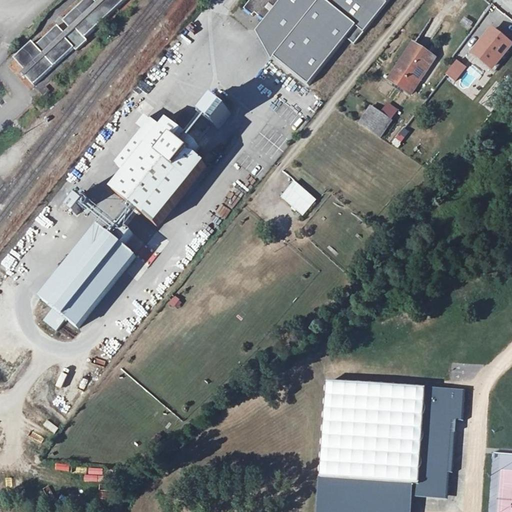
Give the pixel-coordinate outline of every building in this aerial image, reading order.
[(24,79),(26,77),(34,86),(74,49),(77,52),(88,41),(85,39),(126,0),(98,0),(100,1),(97,4),(93,0),(86,0),(63,21),(71,29),(65,34),(58,26),(36,47),(32,43),(15,59),(26,71),(21,76),(24,79)] [(356,45),(390,0),(251,0),(251,1),(245,10),(254,17),(256,14),(266,22),(257,34),(262,48),(312,86),(348,39),(356,45)] [(494,70),(511,46),(511,45),(493,30),(474,54),(494,70)] [(389,81),(411,95),(436,59),(414,44),(389,81)] [(457,82),(466,66),(454,59),(445,75),(457,82)] [(212,96),(197,114),(217,129),(231,111),(212,96)] [(382,138),(392,122),(371,108),(360,124),(382,138)] [(139,127),(148,134),(155,126),(146,119),(139,127)] [(164,133),(129,176),(115,194),(159,228),(207,167),(194,157),(201,149),(171,124),(164,133)] [(120,169),(129,176),(164,133),(155,126),(148,134),(120,169)] [(402,143),(409,133),(405,129),(397,139),(402,143)] [(279,198),(303,216),(317,199),(293,180),(279,198)] [(96,232),(33,310),(45,320),(36,331),(48,342),(58,330),(69,339),(132,261),(126,256),(140,240),(121,225),(108,241),(96,232)] [(114,329),(123,340),(131,333),(122,322),(114,329)] [(112,356),(116,351),(109,345),(105,351),(112,356)] [(327,384),(316,511),(409,511),(411,496),(445,499),(451,423),(461,424),(463,396),(327,384)] [(33,456),(39,452),(31,440),(26,444),(33,456)]
